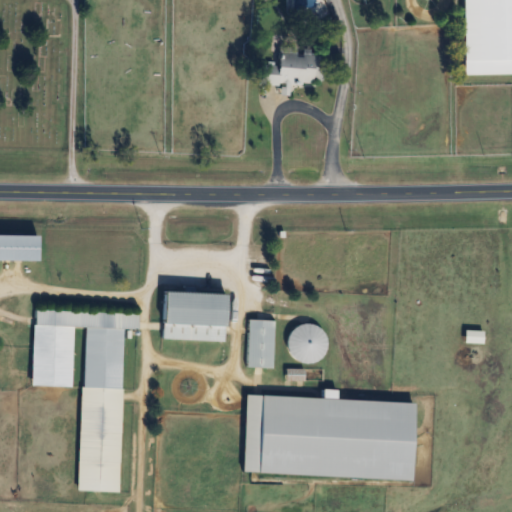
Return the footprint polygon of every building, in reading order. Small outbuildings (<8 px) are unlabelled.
[(511,75),(511,0),(460,0),(462,76),(511,75)] [(288,84),(322,84),(323,55),(310,55),(310,53),(278,52),(278,66),(262,66),(262,85),(280,85),(280,96),(288,96),(288,84)] [(0,260),(36,260),(36,234),(0,233),(0,260)] [(161,339),(222,341),(224,293),(163,291),(161,339)] [(117,492),(123,329),(137,330),(137,314),(32,310),(30,386),(70,387),(72,327),(83,327),(77,491),(117,492)] [(271,368),(272,320),(246,319),(245,367),(271,368)] [(304,366),(325,340),(302,321),(281,347),(304,366)] [(481,344),(481,331),(464,331),(464,344),(481,344)] [(301,370),(285,370),(285,381),(301,381),(301,370)] [(409,480),(412,403),(334,399),(334,391),(321,390),(321,398),(243,395),(240,473),(409,480)]
